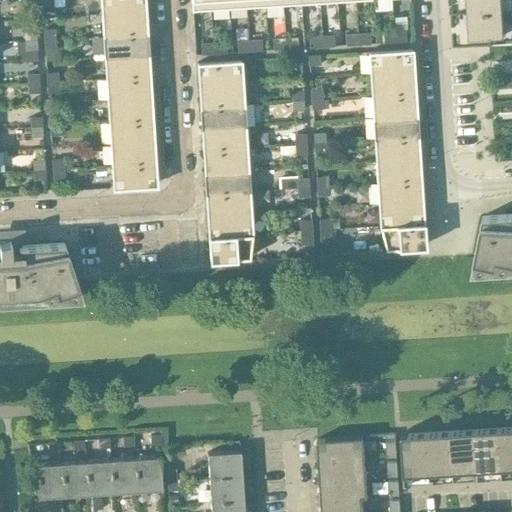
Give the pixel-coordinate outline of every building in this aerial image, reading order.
[(143,0),(99,0),(101,14),(144,11),(143,0)] [(209,10),(208,0),(190,0),(191,11),(209,10)] [(227,8),(226,0),(208,0),(209,10),(227,8)] [(246,7),(245,0),(226,0),(227,8),(246,7)] [(500,0),(465,0),(467,13),(501,11),(500,0)] [(144,11),(101,14),(102,35),(145,32),(144,11)] [(501,11),(467,13),(468,38),(503,36),(501,11)] [(54,29),(43,29),(43,39),(55,38),(54,29)] [(404,29),(393,30),(394,42),(405,41),(404,29)] [(23,31),(24,40),(35,40),(35,30),(23,31)] [(380,31),(381,42),(394,42),(393,30),(380,31)] [(145,32),(102,35),(104,57),(147,54),(145,32)] [(368,32),(357,33),(357,44),(369,43),(368,32)] [(344,33),(345,45),(357,44),(357,33),(344,33)] [(332,34),(320,35),(321,46),(333,46),(332,34)] [(308,36),(309,47),(321,46),(320,35),(308,36)] [(296,36),(284,37),(285,49),(297,48),(296,36)] [(272,38),(272,49),(285,49),(284,37),(272,38)] [(55,38),(43,39),(44,49),(55,48),(55,38)] [(260,39),(248,40),(248,51),(261,50),(260,39)] [(36,49),(35,40),(24,40),(24,42),(16,42),(17,52),(25,51),(25,50),(36,49)] [(236,40),(237,52),(248,51),(248,40),(236,40)] [(224,41),(211,42),(212,53),(225,53),(224,41)] [(200,43),(201,54),(212,53),(211,42),(200,43)] [(411,49),(368,51),(369,74),(412,71),(411,49)] [(147,54),(104,57),(105,78),(148,75),(147,54)] [(319,55),(307,55),(308,65),(319,64),(319,55)] [(300,56),(288,57),(289,66),(300,66),(300,56)] [(239,60),(196,62),(198,85),(241,82),(239,60)] [(412,71),(369,74),(370,96),(414,93),(412,71)] [(57,72),(45,72),(46,82),(57,81),(57,72)] [(26,74),(27,83),(38,83),(37,73),(26,74)] [(148,75),(105,78),(106,100),(150,97),(148,75)] [(57,81),(46,82),(47,92),(58,91),(57,81)] [(241,82),(198,85),(199,107),(242,104),(241,82)] [(38,83),(27,83),(27,93),(39,92),(38,83)] [(321,89),(310,90),(310,100),(322,99),(321,89)] [(291,91),(291,101),(303,100),(302,90),(291,91)] [(414,93),(370,96),(372,117),(415,114),(414,93)] [(150,97),(106,100),(108,122),(151,119),(150,97)] [(322,99),(310,100),(311,109),(322,109),(322,99)] [(303,100),(291,101),(292,110),(303,110),(303,100)] [(242,104),(199,107),(201,128),(244,125),(242,104)] [(415,114),(372,117),(373,139),(416,136),(415,114)] [(60,115),(48,116),(49,126),(60,125),(60,115)] [(29,117),(29,127),(41,126),(40,116),(29,117)] [(151,119),(108,122),(109,143),(152,140),(151,119)] [(60,125),(49,126),(50,135),(61,135),(60,125)] [(244,125),(201,128),(202,150),(245,147),(244,125)] [(41,126),(29,127),(30,137),(41,136),(41,126)] [(324,132),(312,133),(313,143),(324,142),(324,132)] [(293,134),(294,144),(305,143),(305,133),(293,134)] [(416,136),(373,139),(374,158),(418,156),(416,136)] [(152,140),(109,143),(111,165),(154,162),(152,140)] [(324,142),(313,143),(314,152),(325,152),(324,142)] [(305,143),(294,144),(295,154),(306,153),(305,143)] [(245,147),(202,150),(203,169),(246,167),(245,147)] [(418,156),(374,158),(376,180),(419,177),(418,156)] [(63,158),(51,159),(52,169),(63,168),(63,158)] [(32,160),(32,170),(44,169),(43,159),(32,160)] [(154,162),(111,165),(112,187),(155,185),(154,162)] [(246,167),(203,169),(205,191),(248,188),(246,167)] [(63,168),(52,169),(52,178),(64,178),(63,168)] [(44,169),(32,170),(33,180),(44,179),(44,169)] [(308,184),(307,175),(279,176),(280,186),(297,185),(308,184)] [(327,183),(327,175),(315,176),(316,184),(327,183)] [(419,177),(376,180),(377,203),(420,201),(419,177)] [(327,183),(316,184),(316,196),(328,195),(327,183)] [(308,184),(297,185),(297,197),(309,196),(308,184)] [(248,188),(205,191),(206,214),(249,212),(248,188)] [(420,201),(377,203),(379,225),(379,227),(422,224),(420,201)] [(249,212),(206,214),(208,238),(250,235),(251,234),(249,212)] [(482,271),(511,268),(511,213),(482,216),(475,255),(474,257),(471,270),(482,270),(482,271)] [(329,218),(318,219),(319,231),(330,230),(329,218)] [(299,220),(300,232),(311,232),(310,219),(299,220)] [(422,224),(379,227),(384,248),(423,245),(422,224)] [(330,230),(319,231),(319,243),(331,242),(330,230)] [(311,232),(300,232),(300,244),(312,244),(311,232)] [(20,235),(8,233),(8,239),(0,241),(0,301),(71,297),(71,296),(81,295),(63,243),(18,245),(20,235)] [(250,235),(208,238),(209,259),(248,256),(250,235)] [(511,465),(511,425),(497,426),(499,445),(500,466),(511,465)] [(500,466),(499,445),(497,426),(474,428),(475,446),(476,468),(500,466)] [(476,468),(475,446),(474,428),(449,429),(451,448),(452,469),(476,468)] [(452,469),(451,448),(449,429),(426,431),(427,449),(428,471),(452,469)] [(428,471),(427,449),(426,431),(400,433),(403,473),(428,471)] [(160,434),(150,435),(150,444),(161,443),(160,434)] [(364,456),(363,435),(317,438),(318,459),(364,456)] [(133,436),(122,437),(123,446),(133,445),(133,436)] [(108,438),(97,439),(98,447),(109,447),(108,438)] [(83,440),(72,440),(73,449),(83,449),(83,440)] [(58,441),(47,442),(48,451),(59,450),(58,441)] [(396,454),(395,441),(385,442),(386,454),(396,454)] [(239,450),(206,452),(208,477),(240,475),(239,450)] [(158,455),(134,457),(136,489),(160,488),(158,455)] [(365,475),(364,456),(318,459),(319,478),(365,475)] [(134,457),(109,459),(112,491),(136,489),(134,457)] [(109,459),(84,460),(86,493),(112,491),(109,459)] [(84,460),(60,462),(62,494),(86,493),(84,460)] [(397,473),(396,461),(387,462),(387,473),(397,473)] [(60,462),(34,464),(37,496),(62,494),(60,462)] [(166,469),(166,473),(166,479),(175,479),(174,468),(166,469)] [(240,475),(208,477),(209,501),(242,499),(240,475)] [(367,494),(365,475),(319,478),(320,497),(367,494)] [(175,479),(166,479),(167,490),(176,490),(175,479)] [(398,492),(397,480),(388,481),(389,493),(398,492)] [(362,511),(361,496),(367,495),(367,494),(320,497),(321,511),(362,511)] [(242,511),(242,499),(209,501),(210,511),(242,511)] [(399,511),(399,499),(389,500),(389,511),(399,511)]
